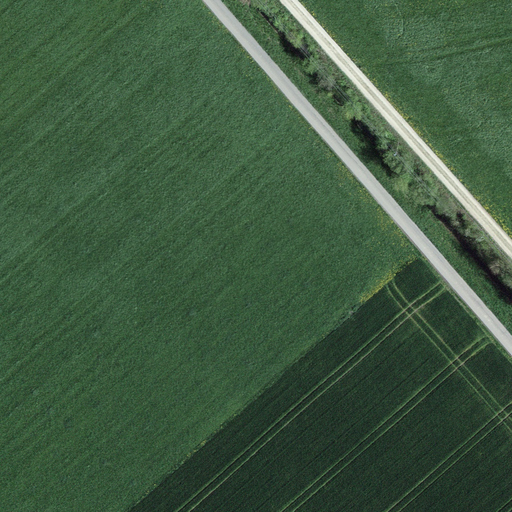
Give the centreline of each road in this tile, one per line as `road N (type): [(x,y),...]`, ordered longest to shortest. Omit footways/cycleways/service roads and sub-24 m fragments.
road 1 (track): [(201,0),(511,354)]
road 2 (track): [(285,0),(511,254)]
